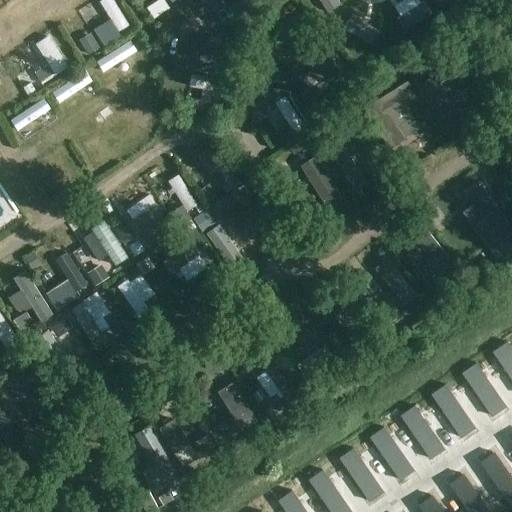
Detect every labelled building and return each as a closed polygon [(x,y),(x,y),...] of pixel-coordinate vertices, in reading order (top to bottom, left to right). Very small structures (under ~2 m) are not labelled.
[(116,0),(92,0),(73,12),(82,27),(119,4),(116,0)] [(341,14),(324,25),(335,41),(361,24),(351,8),(341,15),(341,14)] [(24,67),(31,83),(61,71),(44,31),(26,38),(35,62),(24,67)] [(87,59),(100,51),(93,41),(80,50),(87,59)] [(312,109),(347,84),(324,51),(311,61),(325,80),(302,96),(312,109)] [(445,118),(456,111),(442,91),(459,79),(450,65),(422,85),(445,118)] [(184,74),(181,87),(207,93),(210,79),(184,74)] [(50,102),(69,96),(61,75),(43,82),(50,102)] [(0,102),(2,106),(19,96),(12,83),(0,89),(0,102)] [(297,121),(281,90),(258,101),(274,133),(297,121)] [(39,98),(0,108),(0,112),(4,127),(44,116),(39,98)] [(94,179),(127,164),(120,148),(86,163),(94,179)] [(188,160),(176,167),(184,179),(196,172),(188,160)] [(475,232),(497,217),(477,187),(465,195),(472,205),(462,211),(475,232)] [(140,194),(131,199),(135,207),(125,213),(141,240),(160,229),(140,194)] [(79,219),(85,228),(99,219),(93,209),(79,219)] [(99,221),(84,231),(106,263),(120,253),(99,221)] [(230,232),(237,243),(249,236),(242,225),(230,232)] [(424,280),(448,259),(423,229),(412,238),(427,255),(413,267),(424,280)] [(94,269),(98,257),(83,251),(78,263),(94,269)] [(70,293),(81,285),(60,252),(48,260),(70,293)] [(389,299),(403,288),(381,258),(367,269),(389,299)] [(118,301),(132,291),(121,277),(108,286),(118,301)] [(58,282),(44,288),(49,299),(63,293),(58,282)] [(1,299),(10,311),(21,302),(13,290),(1,299)] [(70,312),(76,324),(107,308),(101,296),(70,312)] [(287,360),(295,375),(328,356),(320,342),(287,360)] [(209,433),(219,448),(257,423),(232,383),(217,393),(233,418),(209,433)]
